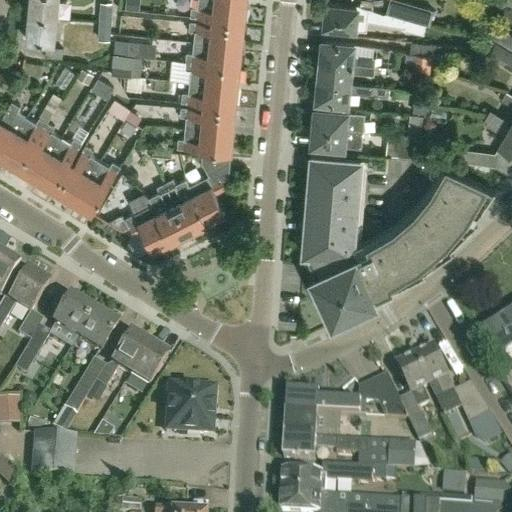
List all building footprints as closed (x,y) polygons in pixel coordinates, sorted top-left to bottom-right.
[(30,0),(29,16),(57,18),(58,0),(30,0)] [(170,0),(169,14),(179,15),(180,0),(170,0)] [(247,3),(216,0),(215,0),(197,0),(197,7),(191,7),(189,16),(196,17),(196,19),(198,19),(245,23),(247,3)] [(400,0),(389,0),(386,12),(407,18),(429,25),(434,10),(400,0)] [(100,1),(99,21),(111,21),(112,2),(100,1)] [(405,27),(407,18),(386,12),(385,13),(359,4),(358,7),(328,4),(326,25),(357,29),(359,16),(381,19),(385,22),(405,27)] [(136,31),(137,15),(126,14),(124,30),(136,31)] [(29,16),(27,40),(55,43),(57,18),(29,16)] [(193,42),(212,44),(243,47),(245,27),(198,22),(198,21),(189,20),(188,30),(194,31),(193,42)] [(111,21),(99,21),(98,38),(110,39),(111,21)] [(492,37),(511,49),(511,33),(498,25),(492,37)] [(324,39),(322,59),(375,64),(376,56),(354,54),(355,43),(324,39)] [(185,62),(241,67),(243,47),(212,44),(193,42),(192,52),(186,52),(185,62)] [(410,53),(439,56),(439,44),(434,44),(411,42),(410,53)] [(511,93),(507,91),(507,92),(511,94),(511,51),(496,42),(488,55),(511,68),(511,93)] [(45,46),(44,58),(63,59),(63,48),(45,46)] [(131,75),(133,55),(112,53),(111,73),(131,75)] [(414,54),(412,71),(429,73),(431,56),(414,54)] [(375,64),(322,59),(320,78),(351,82),(352,71),(374,74),(375,64)] [(42,64),(24,60),(21,72),(40,76),(42,64)] [(239,88),(241,67),(185,62),(184,70),(190,70),(189,83),(239,88)] [(75,89),(82,73),(70,68),(63,84),(75,89)] [(113,87),(99,77),(98,77),(91,89),(107,98),(113,87)] [(149,95),(150,77),(135,77),(134,94),(149,95)] [(389,87),(351,82),(320,78),(318,100),(349,102),(350,91),(388,95),(389,87)] [(188,103),(190,103),(237,108),(239,88),(189,83),(188,93),(181,92),(180,102),(188,102),(188,103)] [(511,105),(511,123),(511,124),(511,123),(511,94),(507,92),(502,100),(511,105)] [(46,107),(54,112),(62,98),(54,93),(46,107)] [(130,110),(127,107),(115,99),(108,109),(123,119),(130,110)] [(0,121),(0,158),(1,159),(27,116),(18,111),(21,106),(12,101),(0,121)] [(185,128),(234,133),(236,112),(190,108),(190,107),(180,106),(180,116),(186,116),(185,128)] [(316,108),(315,125),(363,130),(364,113),(348,111),(316,108)] [(511,123),(511,124),(490,111),(483,122),(505,135),(499,145),(511,152),(511,123)] [(409,115),(407,135),(420,136),(422,117),(409,115)] [(27,116),(1,159),(19,169),(48,121),(40,116),(37,122),(27,116)] [(19,169),(36,179),(62,137),(52,131),(55,126),(48,121),(19,169)] [(361,147),(363,130),(315,125),(313,143),(345,146),(361,147)] [(232,153),(234,133),(185,128),(184,138),(177,138),(177,147),(186,149),(232,153)] [(420,136),(407,135),(399,134),(397,156),(415,158),(420,136)] [(62,137),(36,179),(54,190),(71,161),(82,142),(73,137),(70,142),(62,137)] [(74,202),(105,153),(104,153),(100,160),(91,154),(94,150),(86,145),(57,192),(74,202)] [(173,147),(152,145),(152,156),(172,158),(173,147)] [(495,165),(497,152),(461,148),(460,161),(495,165)] [(105,153),(74,202),(92,213),(122,164),(105,153)] [(225,188),(221,180),(229,176),(230,156),(202,154),(201,161),(208,176),(190,185),(194,193),(208,222),(226,212),(216,193),(225,188)] [(433,190),(415,212),(397,227),(390,231),(371,242),(373,247),(357,255),(354,249),(362,158),(312,154),(312,158),(320,159),(319,171),(311,170),(309,190),(317,191),(316,202),(308,202),(306,222),(314,223),(313,234),(305,234),(304,253),(310,254),(319,273),(312,276),(333,322),(378,300),(374,291),(390,284),(392,288),(413,278),(409,270),(414,268),(420,265),(425,272),(427,271),(425,268),(455,247),(452,245),(478,219),(475,217),(496,187),(448,165),(433,190)] [(168,188),(190,231),(208,222),(194,193),(190,185),(186,178),(176,183),(173,178),(165,182),(168,188)] [(190,231),(168,188),(165,182),(156,186),(159,191),(148,196),(152,203),(150,204),(158,212),(172,240),(190,231)] [(129,226),(130,226),(135,235),(144,230),(154,249),(172,240),(158,212),(150,204),(124,217),(113,223),(122,230),(129,226)] [(1,254),(0,255),(0,298),(20,266),(1,254)] [(30,273),(27,272),(9,302),(4,299),(0,306),(0,331),(15,307),(30,316),(48,285),(38,278),(38,276),(32,272),(30,273)] [(52,326),(76,341),(92,313),(68,298),(52,326)] [(92,313),(76,341),(100,355),(116,327),(92,313)] [(355,319),(340,322),(342,333),(357,330),(355,319)] [(511,330),(505,320),(483,333),(500,361),(511,353),(511,330)] [(39,329),(27,348),(38,355),(50,336),(39,329)] [(141,338),(138,339),(130,334),(112,365),(106,368),(105,367),(95,383),(106,390),(118,369),(130,376),(148,345),(147,344),(147,342),(141,338)] [(167,357),(159,352),(159,350),(153,346),(151,347),(148,345),(130,376),(148,388),(167,357)] [(435,349),(417,357),(431,386),(438,401),(454,393),(468,425),(490,414),(471,384),(456,392),(449,377),(435,349)] [(398,366),(412,395),(400,401),(409,421),(419,443),(432,437),(419,409),(431,403),(425,389),(431,386),(417,357),(398,366)] [(63,437),(95,383),(105,367),(94,361),(52,430),(63,437)] [(361,403),(379,404),(385,419),(409,421),(400,401),(388,376),(360,388),(359,402),(361,403)] [(214,390),(168,387),(166,433),(212,435),(214,390)] [(287,413),(360,418),(361,403),(359,402),(320,400),(320,394),(289,392),(287,413)] [(0,425),(16,425),(16,401),(0,401),(0,425)] [(301,438),(317,440),(318,425),(366,428),(366,419),(360,418),(287,413),(286,434),(301,435),(301,438)] [(44,436),(48,426),(30,420),(27,430),(44,436)] [(101,424),(100,427),(93,438),(109,438),(113,431),(101,424)] [(368,469),(386,470),(416,472),(417,446),(317,440),(301,438),(301,435),(286,434),(285,459),(316,461),(317,450),(337,451),(336,454),(369,456),(368,469)] [(33,437),(30,476),(71,478),(73,440),(33,437)] [(283,492),(325,495),(326,482),(372,485),(373,481),(385,482),(386,470),(368,469),(323,466),(323,475),(284,472),(283,492)] [(511,494),(511,493),(504,485),(477,483),(475,504),(502,506),(511,494)] [(350,511),(351,497),(325,495),(283,492),(281,511),(350,511)] [(440,511),(441,503),(351,497),(350,511),(440,511)]
